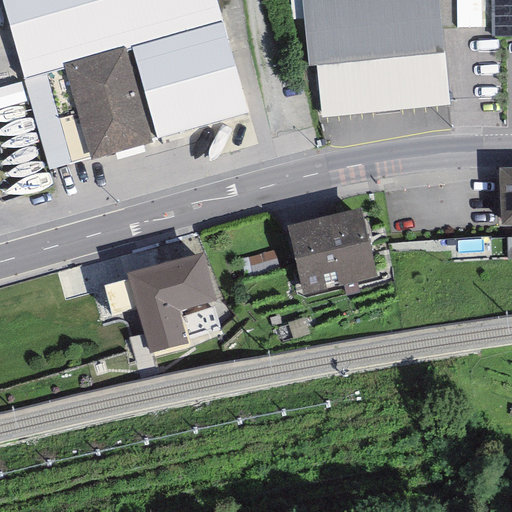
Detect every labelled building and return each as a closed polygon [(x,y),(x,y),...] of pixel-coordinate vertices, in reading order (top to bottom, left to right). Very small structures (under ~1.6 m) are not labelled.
[(215,0),(1,0),(49,171),(151,143),(150,139),(247,113),(215,0)] [(448,106),(438,0),(300,0),(307,66),(317,65),(322,117),(448,106)] [(480,0),(455,0),(456,28),(481,27),(480,0)] [(511,0),(490,0),(491,38),(511,37),(511,0)] [(511,167),(498,167),(499,225),(511,225),(511,167)] [(361,208),(286,225),(302,295),(343,286),(345,295),(359,292),(357,281),(377,277),(361,208)] [(203,253),(127,274),(149,354),(187,344),(178,311),(216,301),(203,253)]
